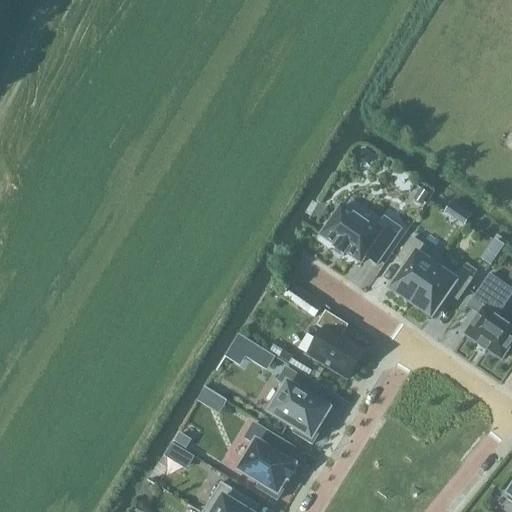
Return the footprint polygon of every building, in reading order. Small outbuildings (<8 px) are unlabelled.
[(358,152),(355,157),(356,163),(361,166),(367,165),(370,160),(369,154),(364,151),(358,152)] [(421,190),(414,201),(420,206),(428,194),(421,190)] [(377,266),(401,231),(384,220),(376,232),(341,208),(322,236),(321,236),(320,238),(322,239),(322,238),(336,248),(335,249),(334,249),(333,250),(335,251),(342,256),(342,257),(344,258),(345,256),(344,256),(345,255),(359,264),(360,265),(361,264),(365,258),(377,266)] [(464,212),(459,220),(466,225),(471,216),(464,212)] [(440,264),(442,261),(411,239),(397,260),(408,267),(391,291),(409,303),(409,304),(411,305),(411,304),(439,263),(440,264)] [(496,241),(490,250),(498,255),(504,247),(496,241)] [(411,304),(411,305),(412,306),(413,306),(431,318),(447,294),(458,302),(472,281),(460,273),(458,276),(440,264),(439,263),(411,304)] [(511,329),(486,312),(503,286),(490,277),(468,308),(479,315),(465,336),(479,346),(477,348),(486,354),(487,352),(501,361),(511,345),(511,329)] [(292,286),(284,297),(315,318),(323,307),(292,286)] [(326,314),(318,327),(324,331),(308,357),(347,381),(364,354),(340,339),(347,328),(326,314)] [(253,345),(247,355),(265,367),(272,356),(253,345)] [(273,347),(270,353),(273,355),(308,377),(311,372),(291,360),(292,358),(273,347)] [(324,428),(320,425),(323,420),(327,423),(331,416),(331,414),(313,402),(320,390),(286,369),(278,382),(286,388),(270,414),(296,431),(294,435),(312,446),(324,428)] [(206,390),(199,402),(219,415),(226,403),(206,390)] [(295,450),(254,425),(245,440),(255,446),(239,472),(260,485),(257,489),(277,502),(286,486),(283,484),(285,481),(289,483),(295,472),(292,470),(293,468),(286,464),(295,450)] [(180,436),(176,443),(186,449),(190,442),(180,436)] [(203,511),(249,511),(254,504),(221,484),(203,511)]
